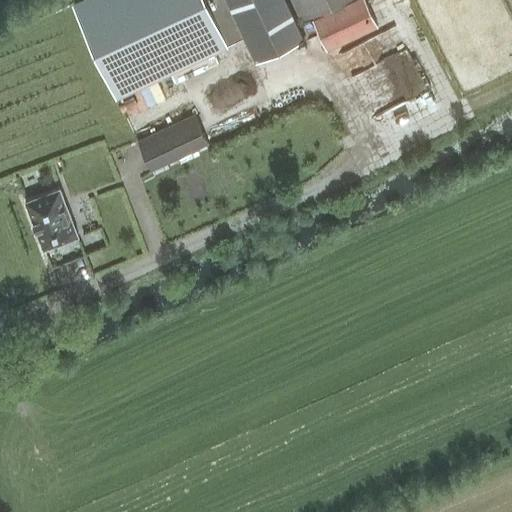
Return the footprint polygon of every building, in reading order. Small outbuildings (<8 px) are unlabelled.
[(115,96),(227,44),(206,0),(74,0),(71,1),(115,96)] [(304,39),(285,0),(225,0),(255,62),(304,39)] [(294,0),(302,18),(340,0),(294,0)] [(328,50),(378,26),(365,0),(358,0),(314,21),(328,50)] [(152,170),(209,143),(197,116),(140,142),(152,170)] [(60,187),(25,200),(44,248),(78,235),(60,187)]
